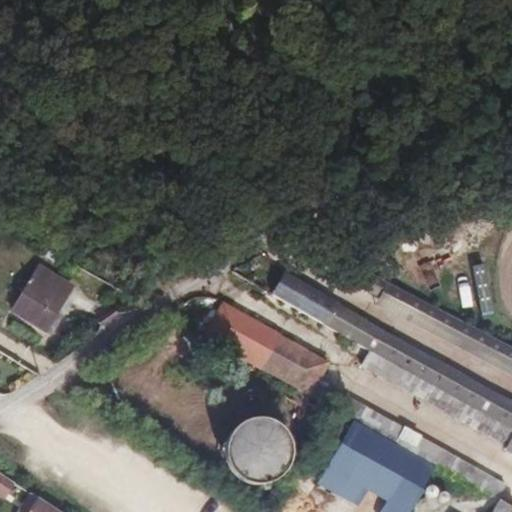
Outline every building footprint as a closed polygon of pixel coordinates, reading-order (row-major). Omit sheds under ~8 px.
[(387,258),(402,230),(380,218),(365,245),(387,258)] [(357,265),(347,260),(339,273),(350,279),(357,265)] [(511,345),(357,265),(350,279),(383,297),(433,323),(511,363),(511,345)] [(46,323),(53,313),(69,286),(39,268),(12,309),(49,332),(52,327),(46,323)] [(287,277),(274,297),(371,351),(465,403),(511,429),(511,407),(369,330),(372,324),(287,277)] [(511,371),(511,363),(433,323),(383,297),(379,303),(511,371)] [(225,305),(208,336),(310,394),(318,380),(327,362),(225,305)] [(58,317),(53,313),(46,323),(52,327),(58,317)] [(511,400),(372,324),(369,330),(511,407),(511,400)] [(511,429),(465,403),(371,351),(365,365),(509,445),(508,448),(511,450),(511,429)] [(310,394),(337,409),(442,468),(499,500),(507,486),(318,380),(310,394)] [(264,421),(247,422),(236,428),(227,438),(223,449),(223,460),(230,476),(249,485),(261,486),(270,483),(278,478),(288,463),(289,447),(286,439),(276,427),(264,421)] [(17,482),(0,471),(0,492),(8,497),(17,482)] [(64,511),(35,494),(30,503),(35,506),(30,511),(64,511)] [(490,511),(511,511),(511,507),(499,500),(490,511)] [(30,511),(35,506),(30,503),(24,511),(30,511)]
